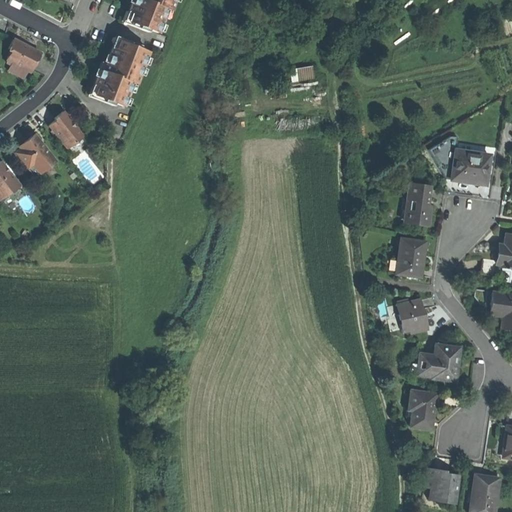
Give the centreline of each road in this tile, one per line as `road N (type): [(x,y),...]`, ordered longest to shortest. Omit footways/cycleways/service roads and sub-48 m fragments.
road 1 (track): [(404,511),(403,472),(361,326),(337,92),(389,0)]
road 2 (residential): [(508,376),(444,294),(441,278),(465,224)]
